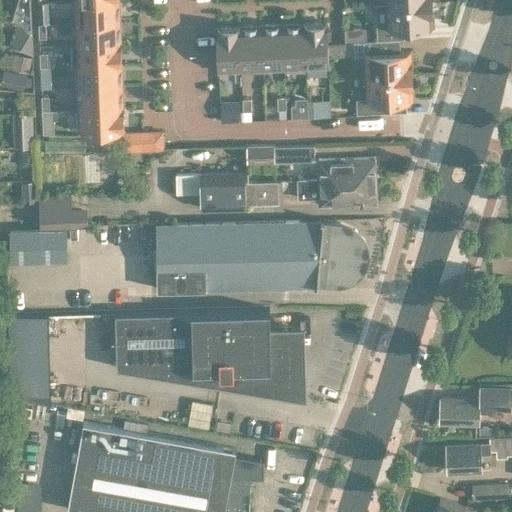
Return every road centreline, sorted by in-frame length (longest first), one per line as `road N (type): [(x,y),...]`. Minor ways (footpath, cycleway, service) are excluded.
road 1 (residential): [(455,129),(182,128),(179,0)]
road 2 (primary): [(349,511),(445,207)]
